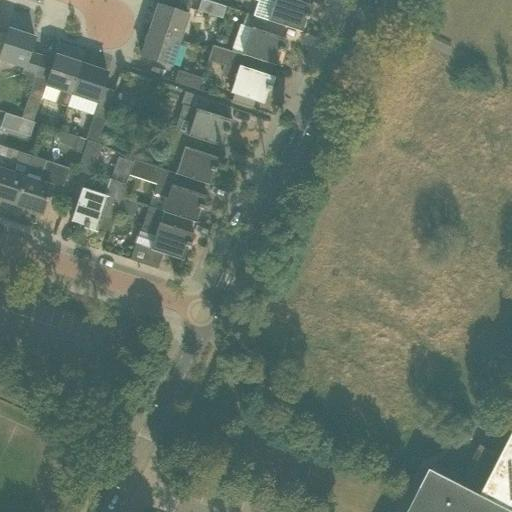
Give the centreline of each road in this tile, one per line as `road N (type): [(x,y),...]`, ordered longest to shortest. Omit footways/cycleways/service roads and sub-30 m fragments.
road 1 (tertiary): [(208,302),(376,0)]
road 2 (residential): [(208,302),(0,238)]
road 3 (tertiary): [(123,481),(208,302)]
